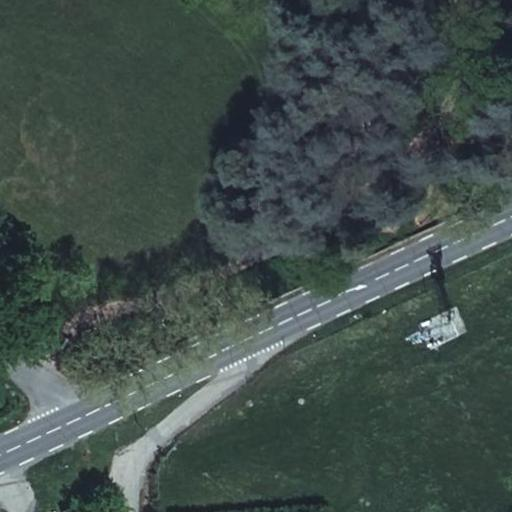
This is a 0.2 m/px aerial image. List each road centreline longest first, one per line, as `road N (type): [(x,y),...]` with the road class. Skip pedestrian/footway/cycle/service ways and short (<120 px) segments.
road 1 (unknown): [(418,0),(425,99),(374,168),(308,215),(12,362)]
road 2 (primary): [(258,335),(511,216)]
road 3 (residential): [(137,511),(151,444),(249,373),(258,335)]
road 4 (primary): [(69,418),(258,335)]
